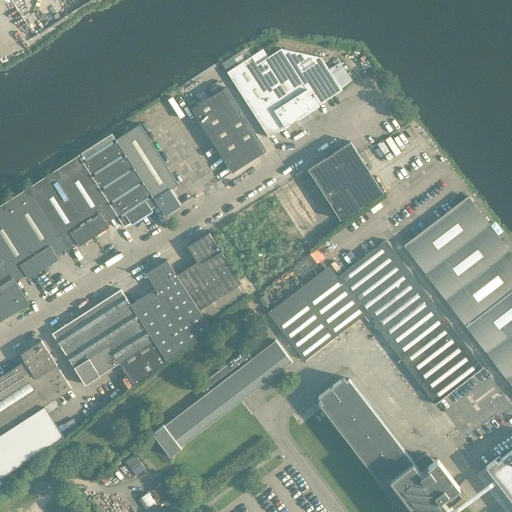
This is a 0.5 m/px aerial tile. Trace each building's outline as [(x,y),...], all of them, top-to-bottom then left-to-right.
[(309,111),(342,90),(340,87),(352,80),(340,62),(329,69),(321,57),(281,48),(257,64),(251,56),(227,72),(269,137),(293,121),(309,111)] [(225,86),(191,108),(232,172),(266,150),(225,86)] [(140,124),(116,139),(157,204),(165,215),(181,205),(170,188),(178,183),(140,124)] [(157,204),(116,139),(112,133),(78,154),(78,155),(117,216),(124,226),(130,222),(131,223),(152,210),(151,208),(157,204)] [(325,157),(308,168),(341,219),(383,192),(350,141),(333,152),(335,155),(327,160),(325,157)] [(117,216),(78,155),(0,205),(0,257),(15,281),(26,274),(28,278),(32,275),(54,260),(55,261),(59,259),(56,255),(76,242),(79,246),(83,243),(82,242),(105,228),(105,229),(109,226),(107,222),(117,216)] [(511,253),(468,197),(405,245),(511,385),(511,253)] [(209,325),(247,296),(240,284),(241,283),(209,232),(187,246),(197,261),(176,274),(199,310),(209,325)] [(483,367),(385,240),(338,276),(276,323),(304,360),(308,357),(363,315),(368,321),(370,319),(435,403),(483,367)] [(0,321),(29,303),(15,281),(0,257),(0,321)] [(210,326),(209,325),(199,310),(176,274),(167,259),(146,273),(155,288),(130,304),(166,360),(167,359),(209,326),(209,327),(210,326)] [(166,360),(130,304),(120,289),(52,333),(85,384),(119,362),(134,385),(166,360)] [(44,406),(71,388),(56,365),(57,364),(41,340),(20,354),(24,361),(0,376),(0,474),(1,477),(64,436),(44,406)] [(180,447),(291,362),(292,362),(275,340),(252,358),(245,350),(199,385),(205,394),(164,425),(163,424),(152,433),(170,456),(181,448),(180,447)] [(454,511),(451,507),(462,498),(455,489),(459,486),(437,458),(433,461),(426,453),(414,462),(349,378),(346,380),(343,376),(318,396),(321,399),(318,402),(403,511),(454,511)] [(53,400),(46,404),(50,410),(57,405),(53,400)] [(511,449),(501,458),(499,456),(486,465),(511,498),(511,449)] [(135,453),(126,460),(137,473),(146,466),(135,453)]
